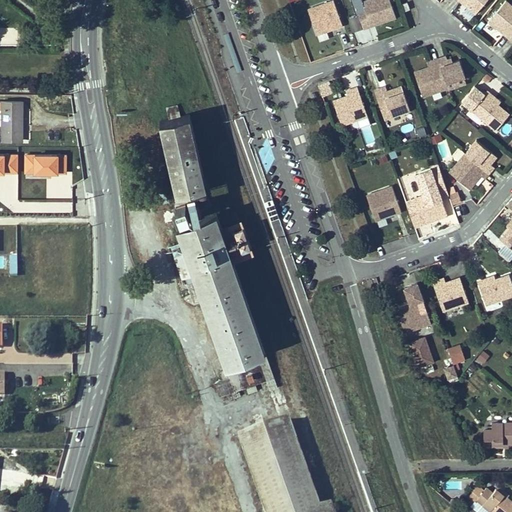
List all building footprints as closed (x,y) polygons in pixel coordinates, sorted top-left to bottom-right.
[(343,24),(334,0),(332,0),(308,8),(317,34),(327,30),(326,28),(334,25),(335,27),(343,24)] [(370,21),(381,17),(382,21),(397,16),(390,0),(365,0),(362,1),(363,3),(366,10),(359,13),(364,27),(372,24),(370,21)] [(465,0),(470,3),(468,6),(476,12),(486,0),(465,0)] [(499,25),(506,31),(504,33),(510,38),(511,34),(511,4),(506,0),(505,0),(489,20),(497,27),(499,25)] [(410,8),(407,1),(402,3),(405,10),(410,8)] [(359,13),(366,10),(363,3),(356,6),(359,13)] [(460,58),(453,61),(449,62),(448,59),(447,55),(438,58),(447,81),(465,75),(460,58)] [(441,83),(447,81),(438,58),(431,61),(433,65),(429,66),(414,71),(423,95),(442,89),(441,83)] [(322,91),(332,88),(329,79),(319,83),(322,91)] [(402,85),(388,90),(384,92),(382,87),(375,90),(383,113),(390,111),(391,116),(410,109),(402,85)] [(342,124),(361,117),(359,112),(366,110),(358,87),(350,89),(352,94),(348,95),(333,100),(342,124)] [(509,113),(498,104),(491,97),(493,95),(487,90),(471,108),(496,129),(509,113)] [(498,104),(501,101),(493,95),(491,97),(498,104)] [(3,101),(2,139),(22,140),(22,101),(3,101)] [(180,116),(177,104),(167,106),(169,118),(160,120),(176,193),(206,186),(190,113),(180,116)] [(47,140),(60,140),(61,128),(47,128),(47,140)] [(439,132),(430,136),(433,142),(442,138),(439,132)] [(477,139),(466,152),(489,171),(494,165),(490,162),(489,161),(490,159),(492,161),(497,155),(477,139)] [(484,177),(489,171),(466,152),(450,171),(470,188),(479,176),(477,174),(479,172),(481,174),(484,177)] [(25,157),(25,188),(42,188),(42,157),(25,157)] [(415,171),(419,181),(442,173),(439,163),(415,171)] [(439,189),(439,190),(447,187),(442,173),(419,181),(424,194),(439,189)] [(393,186),(367,194),(375,220),(386,216),(384,213),(393,211),(394,213),(401,210),(393,186)] [(439,190),(442,198),(450,195),(447,187),(439,190)] [(159,203),(168,201),(166,189),(157,191),(159,203)] [(424,194),(413,198),(422,223),(432,220),(431,217),(439,214),(440,217),(448,214),(442,198),(439,190),(439,189),(424,194)] [(415,225),(422,223),(413,198),(406,201),(415,225)] [(275,203),(268,205),(274,226),(281,223),(275,203)] [(177,225),(182,238),(194,272),(231,378),(218,382),(222,394),(228,392),(230,398),(240,395),(238,389),(267,378),(271,388),(277,386),(233,259),(221,224),(216,212),(177,225)] [(241,217),(221,224),(233,259),(254,252),(241,217)] [(511,248),(511,225),(510,228),(501,239),(511,248)] [(182,276),(194,272),(182,238),(170,242),(182,276)] [(478,281),(485,304),(511,294),(511,281),(509,273),(496,278),(487,281),(485,278),(478,281)] [(469,300),(460,276),(446,282),(442,283),(440,279),(433,281),(441,305),(447,302),(449,307),(469,300)] [(410,302),(397,306),(416,361),(418,365),(422,363),(433,360),(426,340),(421,342),(419,337),(418,338),(415,327),(425,324),(423,318),(429,316),(417,282),(409,285),(410,287),(405,289),(410,302)] [(182,296),(189,294),(185,283),(179,285),(182,296)] [(453,362),(466,358),(460,341),(448,346),(453,362)] [(483,348),(477,357),(483,361),(489,353),(483,348)] [(448,378),(458,374),(453,362),(444,366),(448,378)] [(265,511),(321,511),(320,507),(289,419),(239,436),(265,511)] [(492,428),(483,428),(483,445),(492,445),(492,442),(508,442),(511,441),(511,421),(492,422),(492,428)] [(320,475),(326,474),(322,462),(316,464),(320,475)] [(228,485),(233,501),(246,497),(241,481),(228,485)] [(475,499),(476,497),(483,490),(477,485),(469,494),(475,499)] [(498,485),(496,487),(506,496),(508,494),(498,485)] [(511,511),(511,500),(506,496),(496,487),(492,492),(486,486),(483,490),(476,497),(494,511),(511,511)] [(225,502),(231,501),(228,489),(222,491),(225,502)] [(334,511),(331,503),(320,507),(321,511),(334,511)]
